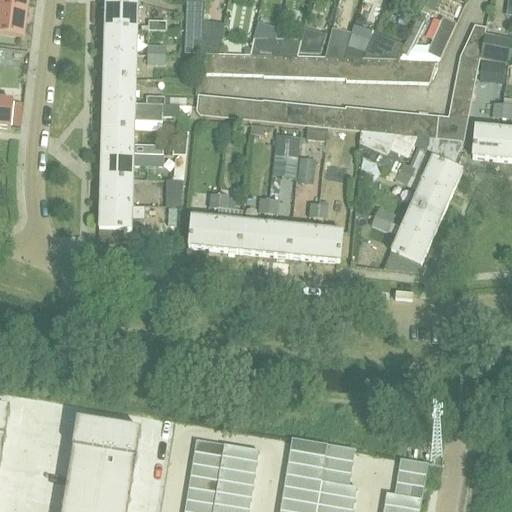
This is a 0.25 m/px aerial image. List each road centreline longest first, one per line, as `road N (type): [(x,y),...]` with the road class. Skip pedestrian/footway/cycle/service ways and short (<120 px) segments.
road 1 (residential): [(36,248),(84,275),(421,307),(511,302)]
road 2 (residential): [(36,248),(36,145),(54,0)]
